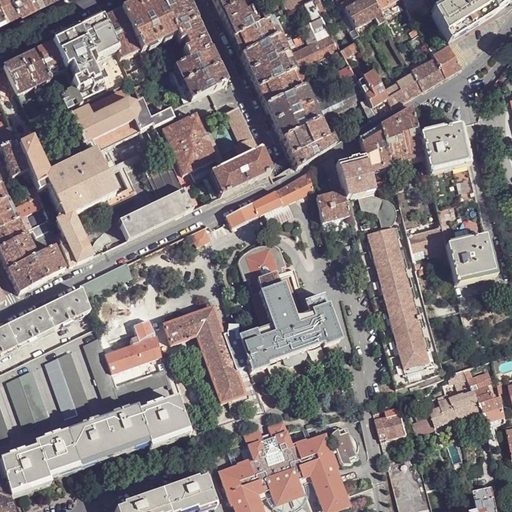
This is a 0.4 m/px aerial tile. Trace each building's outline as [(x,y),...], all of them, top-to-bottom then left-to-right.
[(3,0),(0,0),(0,22),(7,19),(11,17),(3,0)] [(20,0),(3,0),(11,17),(21,12),(25,10),(20,0)] [(20,0),(25,10),(34,6),(39,4),(37,0),(20,0)] [(145,0),(126,9),(119,12),(139,54),(140,56),(172,39),(152,0),(145,0)] [(152,0),(172,39),(197,26),(183,0),(152,0)] [(211,0),(220,18),(238,8),(236,5),(240,3),(239,0),(211,0)] [(254,0),(242,6),(246,14),(258,8),(256,4),(254,0)] [(264,0),(256,4),(258,8),(274,0),(264,0)] [(310,0),(292,0),(282,5),(287,15),(303,6),(312,3),(310,0)] [(354,0),(352,1),(349,3),(342,7),(344,12),(365,0),(354,0)] [(379,14),(371,0),(365,0),(344,12),(355,32),(374,21),(378,28),(384,24),(379,14)] [(398,0),(371,0),(379,14),(400,2),(398,0)] [(423,3),(420,0),(411,0),(402,5),(405,11),(406,12),(417,6),(423,3)] [(429,13),(431,17),(438,13),(442,10),(446,7),(457,0),(426,0),(423,3),(429,13)] [(477,26),(461,0),(457,0),(446,7),(463,35),(464,34),(477,26)] [(494,17),(494,16),(486,0),(461,0),(477,26),(487,20),(488,20),(494,17)] [(486,0),(494,16),(506,8),(502,2),(506,0),(486,0)] [(314,7),(312,3),(303,6),(311,22),(320,18),(314,7)] [(429,13),(423,3),(417,6),(423,17),(429,13)] [(320,4),(314,7),(320,18),(326,14),(320,4)] [(455,40),(463,35),(446,7),(442,10),(438,13),(454,41),(455,41),(455,40)] [(238,8),(220,18),(227,32),(232,43),(254,31),(247,15),(242,17),(238,8)] [(270,23),(272,22),(267,11),(261,14),(267,25),(270,23)] [(108,18),(100,22),(120,63),(139,54),(119,12),(108,18)] [(454,41),(438,13),(431,17),(448,46),(454,41)] [(287,58),(295,74),(297,73),(335,53),(339,52),(320,18),(311,22),(300,29),(309,47),(287,58)] [(284,37),(276,20),(272,22),(270,23),(278,40),(284,37)] [(374,21),(355,32),(359,38),(378,28),(374,21)] [(82,31),(77,33),(91,61),(100,79),(107,95),(130,84),(129,83),(126,76),(120,63),(100,22),(95,24),(82,31)] [(267,25),(254,31),(232,43),(236,51),(240,59),(278,40),(270,23),(267,25)] [(172,39),(185,65),(210,52),(204,40),(197,26),(172,39)] [(417,38),(420,37),(415,29),(408,33),(410,37),(415,35),(417,38)] [(73,93),(81,107),(107,95),(100,79),(96,81),(87,63),(91,61),(77,33),(73,35),(56,43),(51,46),(64,74),(69,71),(75,84),(70,86),(73,93)] [(424,55),(429,53),(420,37),(417,38),(423,47),(421,48),(424,55)] [(295,74),(287,58),(278,40),(240,59),(244,67),(254,87),(257,93),(290,76),(295,74)] [(356,45),(340,53),(348,67),(364,59),(356,45)] [(42,50),(35,53),(49,81),(64,74),(51,46),(42,50)] [(430,54),(433,59),(443,53),(441,48),(430,54)] [(461,71),(449,49),(443,53),(433,59),(435,63),(445,81),(456,75),(461,71)] [(210,52),(185,65),(172,71),(181,88),(218,69),(213,60),(210,52)] [(340,53),(339,52),(335,53),(344,70),(348,68),(348,67),(340,53)] [(26,58),(19,61),(33,91),(38,88),(49,83),(49,81),(35,53),(26,58)] [(10,66),(3,70),(7,79),(17,98),(33,91),(19,61),(10,66)] [(436,87),(445,81),(435,63),(413,75),(413,76),(423,94),(436,87)] [(142,68),(126,76),(129,83),(145,75),(142,68)] [(358,85),(348,68),(344,70),(342,71),(351,88),(358,85)] [(222,78),(218,69),(181,88),(189,104),(226,86),(222,78)] [(69,71),(64,74),(70,86),(75,84),(69,71)] [(155,71),(149,74),(152,81),(159,78),(155,71)] [(181,88),(172,71),(166,74),(174,91),(176,90),(181,88)] [(295,74),(290,76),(298,93),(301,92),(299,89),(304,87),(301,81),(304,80),(303,77),(300,78),(297,73),(295,74)] [(265,110),(298,93),(290,76),(257,93),(261,103),(265,110)] [(358,85),(365,99),(367,101),(372,111),(380,106),(387,102),(383,94),(372,76),(363,82),(358,85)] [(401,93),(387,102),(393,113),(411,102),(423,94),(413,76),(397,86),(401,93)] [(312,108),(334,97),(331,92),(335,90),(331,83),(327,85),(325,80),(304,90),(312,108)] [(312,108),(320,125),(360,104),(367,101),(365,99),(358,85),(351,88),(334,97),(312,108)] [(397,86),(383,94),(387,102),(401,93),(397,86)] [(140,87),(133,91),(140,105),(141,107),(148,104),(140,87)] [(189,104),(181,88),(176,90),(184,107),(189,104)] [(312,108),(304,90),(301,92),(298,93),(265,110),(274,129),(281,144),(318,125),(320,125),(312,108)] [(62,109),(65,115),(66,115),(81,107),(73,93),(58,100),(62,109)] [(63,260),(68,271),(78,266),(91,260),(72,219),(115,198),(114,196),(106,179),(95,158),(146,132),(150,130),(152,133),(172,122),(168,115),(156,121),(149,124),(141,107),(140,105),(133,108),(124,106),(119,96),(70,119),(68,120),(69,121),(70,124),(72,128),(83,150),(86,157),(47,177),(31,145),(31,143),(17,150),(27,173),(34,188),(37,195),(40,193),(38,188),(44,186),(60,219),(56,220),(57,224),(55,225),(60,236),(55,238),(58,248),(63,260)] [(372,111),(367,101),(360,104),(372,125),(378,121),(372,111)] [(148,104),(141,107),(149,124),(156,121),(148,104)] [(46,117),(48,123),(65,115),(62,109),(46,117)] [(0,151),(14,145),(0,110),(0,151)] [(392,122),(379,130),(388,168),(422,160),(410,111),(392,122)] [(252,140),(238,112),(227,118),(241,145),(252,140)] [(44,114),(28,122),(33,130),(48,123),(46,117),(44,114)] [(183,178),(216,162),(204,137),(195,118),(162,135),(183,178)] [(326,142),(318,125),(281,144),(286,155),(289,160),(326,142)] [(82,151),(83,150),(72,128),(71,129),(72,130),(71,131),(72,133),(73,132),(80,147),(79,148),(80,150),(81,149),(82,151)] [(388,168),(379,130),(368,136),(358,142),(363,160),(367,174),(388,168)] [(493,278),(457,130),(418,140),(427,176),(426,176),(429,188),(438,228),(444,250),(445,250),(454,287),(493,278)] [(221,172),(241,162),(239,158),(224,165),(209,134),(204,137),(216,162),(221,172)] [(335,149),(343,143),(339,135),(330,139),(331,140),(335,149)] [(254,145),(252,140),(241,145),(234,148),(239,158),(241,162),(259,154),(254,145)] [(295,174),(335,149),(331,140),(326,142),(289,160),(292,167),(295,174)] [(0,151),(0,154),(10,180),(27,173),(17,150),(14,145),(0,151)] [(263,163),(259,154),(241,162),(221,172),(209,178),(220,200),(270,177),(263,163)] [(345,165),(334,168),(343,204),(356,201),(359,212),(373,216),(372,218),(371,221),(373,223),(376,223),(378,233),(374,234),(375,237),(367,239),(369,247),(367,247),(371,262),(373,262),(376,277),(375,277),(379,292),(380,292),(384,307),(382,307),(386,322),(388,322),(392,337),(390,337),(394,352),(396,352),(400,366),(398,367),(402,380),(426,374),(425,373),(433,371),(429,356),(425,357),(424,352),(428,351),(425,341),(421,342),(418,333),(423,332),(417,310),(413,312),(411,303),(415,302),(409,280),(405,281),(403,273),(407,272),(401,250),(397,251),(395,243),(399,241),(396,231),(391,232),(390,230),(391,229),(392,228),(395,223),(396,219),(395,214),(393,210),(391,208),(389,206),(383,202),(373,200),(372,193),(370,187),(367,174),(363,160),(356,162),(345,165)] [(343,204),(334,168),(332,161),(322,168),(329,194),(330,194),(331,197),(316,201),(323,227),(348,221),(343,204)] [(193,213),(168,162),(144,174),(159,204),(117,224),(127,243),(157,228),(183,216),(183,217),(193,213)] [(426,176),(424,168),(418,169),(421,178),(426,176)] [(314,194),(309,175),(295,183),(273,196),(226,220),(228,224),(233,234),(236,233),(235,231),(258,220),(258,219),(274,212),(290,205),(313,195),(314,194)] [(429,188),(426,176),(421,178),(417,179),(420,190),(429,188)] [(220,200),(209,178),(201,181),(212,204),(220,200)] [(372,193),(384,191),(384,190),(383,184),(370,187),(372,193)] [(34,188),(25,192),(29,203),(39,199),(37,195),(34,188)] [(0,230),(17,222),(43,208),(41,204),(39,199),(29,203),(12,211),(7,200),(0,203),(0,230)] [(295,217),(290,205),(274,212),(280,224),(295,217)] [(0,250),(25,238),(17,222),(0,230),(0,250)] [(444,250),(438,228),(437,228),(435,230),(435,233),(411,239),(409,239),(414,255),(424,252),(423,255),(425,258),(428,259),(431,259),(434,257),(435,254),(435,256),(439,256),(440,257),(445,256),(444,250)] [(204,229),(191,236),(198,250),(212,243),(204,229)] [(28,245),(35,259),(52,251),(58,248),(55,238),(52,232),(47,234),(38,239),(34,241),(34,242),(28,245)] [(0,260),(1,263),(7,274),(35,259),(28,245),(25,238),(0,250),(0,260)] [(58,248),(52,251),(58,263),(63,260),(58,248)] [(212,310),(163,327),(171,349),(196,339),(221,407),(244,398),(229,355),(241,350),(250,375),(265,370),(264,367),(322,346),(323,349),(338,344),(326,309),(310,315),(311,316),(293,323),(292,321),(293,320),(298,310),(288,284),(287,284),(283,273),(276,276),(274,272),(283,269),(284,268),(278,252),(276,253),(274,249),(269,251),(268,248),(258,249),(252,251),(243,257),(245,260),(239,262),(240,266),(238,267),(243,283),(245,283),(247,282),(249,285),(247,286),(251,298),(250,298),(260,324),(269,329),(271,328),(272,330),(254,337),(253,336),(238,341),(238,342),(226,347),(212,310)] [(44,284),(68,271),(63,260),(58,263),(52,251),(35,259),(7,274),(14,288),(18,297),(44,284)] [(79,288),(81,293),(84,303),(127,283),(130,291),(134,290),(126,266),(126,265),(104,276),(79,288)] [(274,272),(276,276),(283,273),(287,284),(288,284),(283,269),(274,272)] [(0,358),(89,315),(84,303),(81,293),(74,296),(46,310),(13,326),(0,332),(0,358)] [(0,376),(0,474),(3,484),(7,498),(47,484),(46,480),(70,471),(99,461),(137,447),(146,444),(147,448),(169,441),(187,434),(165,371),(158,374),(123,386),(116,389),(111,376),(104,357),(94,331),(0,376)] [(156,340),(154,340),(104,357),(111,376),(119,374),(160,359),(156,340)] [(465,381),(466,383),(471,381),(467,371),(462,373),(465,381)] [(459,383),(465,381),(462,373),(446,378),(449,384),(449,385),(459,383)] [(116,389),(123,386),(119,374),(111,376),(116,389)] [(486,426),(504,421),(500,401),(494,403),(488,390),(487,390),(486,387),(491,385),(487,375),(471,381),(466,383),(471,394),(480,414),(486,426)] [(460,386),(464,396),(462,397),(462,396),(448,401),(455,422),(480,414),(471,394),(466,383),(465,381),(459,383),(460,386)] [(496,385),(499,396),(505,394),(503,384),(496,385)] [(401,394),(395,397),(397,405),(403,404),(401,394)] [(447,396),(426,403),(430,417),(411,424),(415,436),(455,422),(448,401),(447,396)] [(384,415),(385,419),(400,414),(399,410),(384,415)] [(375,423),(380,443),(388,441),(389,442),(406,437),(400,414),(385,419),(375,423)] [(497,444),(493,429),(505,427),(504,421),(486,426),(490,446),(497,444)] [(245,437),(252,458),(235,464),(237,468),(233,470),(232,468),(218,472),(223,487),(226,486),(227,491),(224,492),(228,502),(233,505),(239,503),(241,511),(260,511),(258,503),(259,500),(265,498),(265,497),(269,496),(270,499),(272,502),(274,505),(276,507),(280,509),(284,510),(287,510),(290,509),(294,507),(297,505),(299,502),(301,499),(301,496),(302,493),(300,485),(304,484),(304,485),(310,483),(313,484),(320,505),(325,503),(327,511),(329,511),(333,511),(332,511),(339,511),(349,509),(345,498),(343,497),(341,492),(336,494),(328,473),(334,471),(336,466),(332,453),(337,451),(340,462),(351,465),(350,464),(349,460),(357,457),(356,455),(363,453),(364,450),(366,446),(365,440),(363,436),(358,432),(355,431),(349,433),(348,432),(340,434),(339,431),(338,429),(332,438),(336,449),(331,450),(326,436),(312,441),(312,443),(309,444),(307,440),(290,445),(283,424),(268,429),(272,439),(263,442),(260,432),(245,437)] [(383,456),(397,511),(431,511),(424,483),(415,448),(383,456)] [(468,469),(470,480),(476,479),(483,478),(481,466),(468,469)] [(334,471),(328,473),(336,494),(341,492),(334,471)] [(205,511),(213,509),(204,481),(193,485),(147,501),(139,504),(126,508),(116,511),(205,511)] [(0,511),(10,511),(7,498),(3,484),(0,484),(0,511)] [(476,511),(495,511),(491,492),(473,496),(476,511)]
